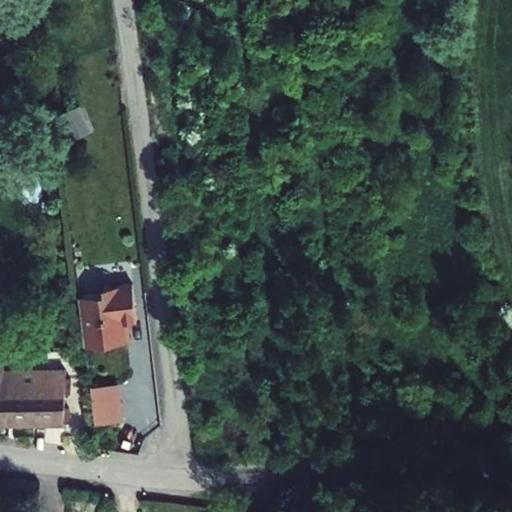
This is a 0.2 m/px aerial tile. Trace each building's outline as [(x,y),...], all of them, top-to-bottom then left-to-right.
[(78,108),(57,118),(67,142),(88,133),(78,108)] [(80,304),(85,349),(127,343),(125,324),(137,322),(133,291),(104,295),(105,301),(80,304)] [(0,414),(20,415),(20,422),(36,422),(38,419),(40,366),(0,364),(0,414)] [(56,367),(40,366),(38,419),(36,422),(54,422),(56,367)] [(90,389),(95,426),(121,423),(116,385),(90,389)] [(208,428),(201,426),(200,426),(199,426),(198,426),(198,427),(197,428),(195,439),(196,443),(200,455),(208,462),(209,463),(210,463),(211,463),(212,463),(212,462),(217,457),(223,451),(223,450),(223,449),(223,448),(221,440),(218,431),(217,430),(216,429),(208,428)]
